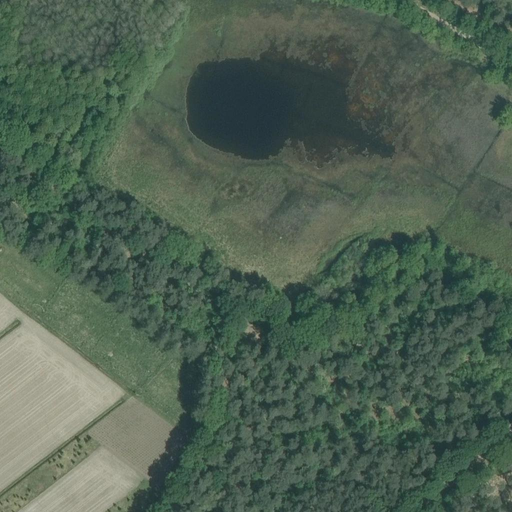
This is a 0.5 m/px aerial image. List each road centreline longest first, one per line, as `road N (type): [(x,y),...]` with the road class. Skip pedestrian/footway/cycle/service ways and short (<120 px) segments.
road 1 (unknown): [(404,511),(511,412)]
road 2 (track): [(404,0),(511,66)]
